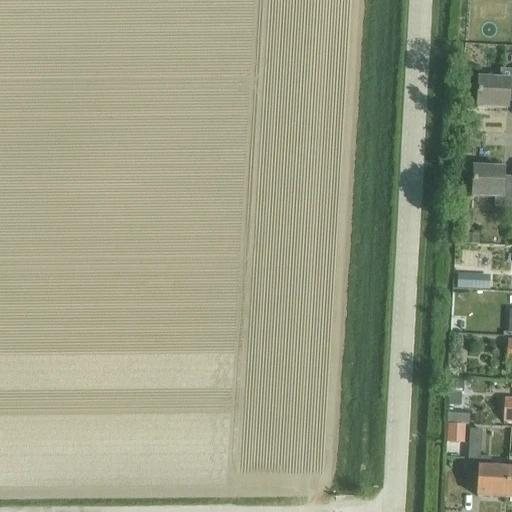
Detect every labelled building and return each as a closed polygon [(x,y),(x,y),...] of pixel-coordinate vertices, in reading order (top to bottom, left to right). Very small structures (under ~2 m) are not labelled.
[(509,102),(511,102),(511,70),(501,69),(501,80),(479,79),(477,108),(508,110),(509,102)] [(496,207),(511,208),(511,183),(504,183),(505,170),(474,168),(472,197),(496,199),(496,207)] [(468,319),(455,318),(454,331),(467,331),(468,319)] [(450,381),(450,389),(463,390),(464,381),(450,381)] [(447,424),(469,425),(470,413),(448,412),(447,424)] [(446,444),(464,445),(466,427),(448,426),(446,444)] [(479,498),(508,499),(510,470),(491,469),(492,458),(481,458),(482,431),(470,431),(468,469),(480,470),(479,498)]
